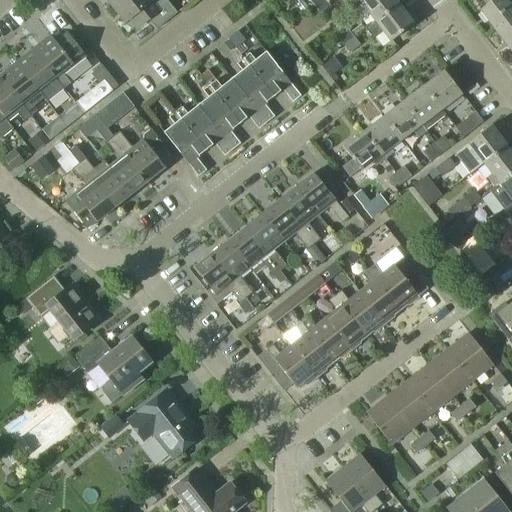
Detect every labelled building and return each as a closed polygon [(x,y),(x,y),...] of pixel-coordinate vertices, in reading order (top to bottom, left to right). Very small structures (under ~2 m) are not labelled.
[(115,0),(110,5),(124,22),(129,19),(136,29),(148,19),(156,30),(177,13),(166,0),(115,0)] [(330,6),(325,0),(318,0),(313,4),(320,14),(330,6)] [(374,21),(398,3),(394,0),(359,0),(359,1),(374,21)] [(511,2),(510,4),(506,0),(480,0),(485,6),(479,10),(495,30),(511,17),(511,2)] [(413,24),(398,3),(374,21),(375,21),(365,29),(373,39),(382,31),(390,42),(413,24)] [(511,17),(495,30),(509,48),(511,46),(511,17)] [(343,45),(353,37),(347,29),(337,37),(343,45)] [(237,32),(227,40),(228,41),(234,48),(234,49),(244,41),(237,32)] [(63,75),(74,67),(86,57),(67,33),(56,42),(50,35),(33,49),(65,89),(70,85),(63,75)] [(360,46),(353,37),(343,45),(350,54),(360,46)] [(234,48),(228,41),(219,48),(225,55),(234,48)] [(47,102),(65,89),(33,49),(16,63),(47,102)] [(250,53),(243,59),(274,96),(291,83),(266,52),(255,60),(250,53)] [(333,58),(322,67),(330,78),(342,68),(333,58)] [(274,96),(243,59),(237,64),(242,71),(232,79),(256,110),(274,96)] [(47,103),(47,102),(16,63),(0,75),(0,76),(31,116),(37,112),(33,107),(43,99),(47,103)] [(208,70),(201,75),(208,83),(214,79),(208,70)] [(462,94),(444,71),(423,87),(441,110),(462,94)] [(24,123),(31,116),(0,76),(0,111),(8,122),(17,115),(24,123)] [(216,80),(209,85),(239,124),(256,110),(232,79),(221,87),(216,80)] [(112,91),(104,81),(76,103),(84,113),(112,91)] [(239,124),(209,85),(203,91),(208,97),(197,105),(222,137),(239,124)] [(441,110),(423,87),(403,101),(421,125),(425,131),(445,116),(441,110)] [(300,96),(295,89),(287,95),(293,102),(300,96)] [(115,99),(95,114),(103,123),(107,129),(126,113),(115,99)] [(421,125),(403,101),(384,116),(402,140),(421,125)] [(222,137),(197,105),(187,114),(182,107),(175,112),(205,150),(222,137)] [(63,113),(59,117),(67,127),(71,123),(75,121),(67,110),(63,113)] [(261,116),(266,123),(274,117),(269,110),(261,116)] [(8,123),(8,122),(0,111),(0,138),(3,137),(13,129),(8,123)] [(205,150),(175,112),(169,118),(174,124),(163,132),(188,164),(205,150)] [(455,127),(463,137),(483,122),(475,112),(455,127)] [(95,115),(78,128),(85,137),(102,124),(95,115)] [(258,129),(266,123),(261,116),(253,122),(258,129)] [(390,148),(402,140),(384,116),(364,132),(385,159),(393,153),(390,148)] [(55,120),(46,126),(54,137),(56,135),(63,130),(55,120)] [(468,143),(456,153),(471,173),(478,167),(507,145),(491,125),(468,143)] [(119,133),(113,137),(148,181),(165,168),(153,153),(164,145),(151,129),(143,135),(143,140),(131,149),(119,133)] [(28,142),(36,152),(48,142),(41,132),(28,142)] [(376,165),(385,159),(364,132),(343,147),(352,159),(342,167),(350,177),(360,169),(361,170),(373,161),(376,165)] [(227,143),(232,150),(240,144),(235,136),(227,143)] [(435,142),(442,152),(451,146),(443,136),(435,142)] [(106,143),(119,158),(109,166),(131,194),(148,181),(113,137),(106,143)] [(430,162),(442,152),(435,142),(423,152),(430,162)] [(224,156),(232,150),(227,143),(219,149),(224,156)] [(511,152),(507,145),(478,167),(487,178),(494,187),(511,173),(511,152)] [(75,147),(70,151),(79,164),(85,159),(75,147)] [(24,161),(18,153),(15,149),(4,158),(13,170),(24,161)] [(43,157),(30,167),(41,181),(54,171),(43,157)] [(85,159),(79,164),(114,208),(131,194),(109,166),(108,167),(104,161),(93,169),(85,159)] [(206,170),(201,163),(193,169),(198,176),(206,170)] [(114,208),(79,164),(72,169),(85,185),(74,194),(76,196),(67,203),(85,227),(94,219),(96,222),(103,216),(114,208)] [(411,176),(403,166),(395,173),(403,183),(411,176)] [(296,187),(318,215),(329,206),(341,223),(348,217),(347,216),(342,209),(338,205),(335,201),(313,173),(296,187)] [(403,183),(395,173),(387,180),(394,190),(403,183)] [(511,173),(494,187),(489,191),(504,210),(511,204),(511,173)] [(417,183),(412,186),(419,195),(428,207),(442,196),(426,176),(417,183)] [(308,223),(318,215),(296,187),(279,200),(314,244),(320,239),(308,223)] [(463,198),(447,210),(453,218),(469,206),(479,198),(473,190),(463,198)] [(370,202),(362,208),(370,218),(387,205),(380,195),(370,202)] [(354,209),(346,199),(338,205),(342,209),(347,216),(354,209)] [(314,244),(279,200),(262,213),(284,241),(295,233),(307,249),(314,244)] [(262,213),(245,227),(280,271),(286,266),(274,250),(284,241),(262,213)] [(459,220),(447,229),(459,245),(471,235),(459,220)] [(0,226),(0,245),(9,238),(0,226)] [(273,276),(280,271),(245,227),(228,240),(250,268),(255,274),(265,266),(273,276)] [(211,254),(246,298),(252,292),(240,276),(250,268),(228,240),(211,254)] [(350,265),(359,258),(353,250),(344,257),(350,265)] [(246,298),(211,254),(194,267),(210,288),(206,291),(216,304),(231,293),(239,303),(246,298)] [(376,264),(369,270),(398,307),(404,303),(406,306),(409,307),(419,299),(410,288),(421,279),(404,257),(383,273),(376,264)] [(329,267),(326,269),(333,278),(342,271),(335,262),(329,267)] [(362,274),(369,283),(359,292),(385,325),(394,318),(394,316),(392,313),(398,307),(369,270),(362,274)] [(280,271),(273,276),(280,284),(286,279),(280,271)] [(301,288),(308,297),(325,285),(323,282),(318,275),(301,288)] [(54,276),(26,298),(40,317),(50,309),(73,339),(98,320),(71,285),(65,290),(54,276)] [(292,311),(308,297),(301,288),(284,302),(292,311)] [(341,292),(335,296),(364,334),(370,330),(372,333),(375,333),(385,325),(359,292),(347,300),(341,292)] [(256,295),(250,299),(254,306),(261,301),(256,295)] [(328,302),(335,310),(325,318),(351,352),(360,345),(361,342),(358,339),(364,334),(335,296),(328,302)] [(246,315),(253,309),(245,300),(238,306),(246,315)] [(292,311),(284,302),(267,316),(274,325),(292,311)] [(511,302),(498,313),(511,332),(511,337),(508,340),(511,345),(511,302)] [(307,318),(301,323),(330,361),(336,356),(339,359),(342,359),(351,352),(325,318),(314,327),(307,318)] [(294,328),(301,337),(291,345),(317,379),(327,371),(327,368),(324,365),(330,361),(301,323),(294,328)] [(447,349),(473,381),(493,365),(468,333),(447,349)] [(111,404),(122,395),(143,378),(138,372),(151,361),(132,337),(111,353),(100,337),(75,357),(87,373),(98,364),(110,380),(102,387),(102,392),(111,404)] [(308,386),(317,379),(291,345),(280,353),(273,344),(257,357),(275,381),(285,373),(296,388),(302,383),(305,386),(308,386)] [(473,381),(447,349),(427,365),(452,397),(473,381)] [(66,377),(79,368),(72,359),(59,368),(66,377)] [(427,365),(407,381),(432,413),(452,397),(427,365)] [(507,382),(500,374),(490,381),(497,390),(507,382)] [(432,413),(407,381),(386,397),(412,429),(432,413)] [(35,407),(49,396),(41,385),(27,396),(35,407)] [(167,392),(130,421),(144,438),(152,431),(172,456),(200,434),(167,392)] [(391,445),(412,429),(386,397),(366,413),(391,445)] [(459,406),(466,414),(475,407),(469,398),(459,406)] [(456,422),(466,414),(459,406),(450,413),(456,422)] [(109,440),(124,427),(115,415),(100,427),(102,429),(98,432),(104,440),(107,437),(109,440)] [(419,438),(425,446),(435,438),(428,430),(419,438)] [(416,453),(425,446),(419,438),(410,445),(416,453)] [(511,445),(508,440),(494,451),(505,464),(494,473),(511,495),(511,445)] [(470,444),(445,464),(458,480),(483,460),(470,444)] [(360,454),(342,468),(376,509),(382,504),(375,494),(385,486),(360,454)] [(372,511),(376,509),(342,468),(325,482),(340,501),(328,510),(329,511),(352,511),(361,505),(366,511),(372,511)] [(230,511),(244,502),(230,484),(216,495),(195,470),(173,487),(193,511),(230,511)] [(11,473),(6,477),(6,483),(9,487),(16,488),(19,485),(20,478),(16,474),(11,473)] [(509,511),(510,511),(483,478),(446,508),(448,511),(509,511)] [(427,501),(437,493),(431,485),(421,493),(427,501)] [(154,489),(142,498),(149,508),(162,498),(154,489)] [(113,496),(101,506),(106,511),(121,511),(124,510),(113,496)]
